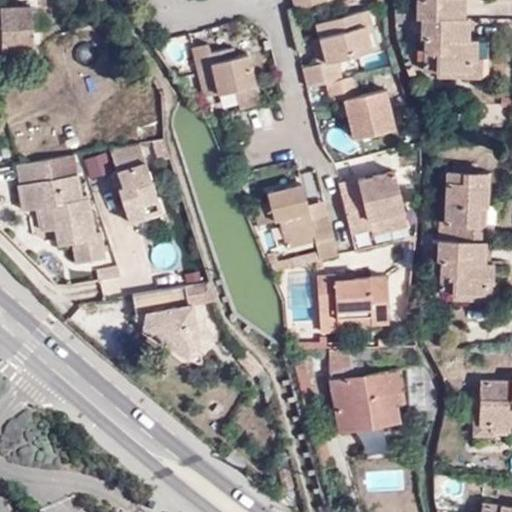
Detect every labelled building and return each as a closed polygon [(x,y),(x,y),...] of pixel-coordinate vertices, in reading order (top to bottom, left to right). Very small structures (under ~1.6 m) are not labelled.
[(414,0),(415,16),(420,16),(465,17),(465,3),(478,2),(478,0),(414,0)] [(0,47),(33,46),(32,5),(0,4),(0,47)] [(303,64),(308,84),(326,79),(339,77),(336,58),(370,50),(365,25),(371,24),(368,9),(318,21),(326,59),(303,64)] [(465,17),(420,16),(420,36),(424,36),(423,67),(435,69),(471,69),(471,59),(476,60),(477,58),(477,39),(469,39),(469,17),(465,17)] [(207,94),(238,87),(258,83),(252,52),(239,55),(233,56),(231,46),(214,50),(212,41),(197,44),(207,94)] [(233,56),(239,55),(236,45),(231,46),(233,56)] [(471,69),(435,69),(434,75),(481,78),(482,57),(477,58),(476,60),(471,59),(471,69)] [(356,94),(351,74),(339,77),(326,79),(330,100),(335,99),(342,98),(345,113),(352,136),(390,126),(382,89),(356,94)] [(242,106),(262,101),(258,83),(238,87),(242,106)] [(339,113),(345,113),(342,98),(335,99),(339,113)] [(163,213),(142,144),(112,149),(120,172),(125,189),(119,190),(130,224),(163,213)] [(111,171),(106,150),(82,156),(87,177),(111,171)] [(77,154),(21,162),(23,183),(22,183),(26,210),(42,207),(53,206),(57,228),(59,245),(73,243),(75,262),(105,258),(101,232),(95,232),(90,195),(83,196),(77,154)] [(340,187),(350,229),(370,224),(368,215),(403,206),(393,166),(358,175),(360,182),(340,187)] [(479,205),(487,205),(487,171),(445,169),(443,221),(438,221),(437,238),(486,240),(493,240),(494,223),(479,222),(479,205)] [(114,174),(119,190),(125,189),(120,172),(114,174)] [(358,175),(338,180),(340,187),(360,182),(358,175)] [(319,255),(338,251),(329,213),(312,217),(308,200),(303,181),(269,189),(271,199),(274,216),(279,215),(285,243),(316,236),(319,255)] [(329,213),(325,196),(308,200),(312,217),(329,213)] [(274,216),(271,199),(256,202),(259,219),(274,216)] [(495,205),(487,205),(479,205),(479,222),(494,223),(495,205)] [(45,230),(57,228),(53,206),(42,207),(45,230)] [(486,240),(437,238),(436,259),(441,259),(439,291),(452,292),(488,294),(488,283),(492,283),(492,281),(493,263),(485,262),(486,240)] [(274,249),(267,250),(273,266),(292,261),(290,254),(276,258),(274,249)] [(115,262),(96,268),(100,280),(119,274),(115,262)] [(333,277),(334,272),(315,273),(318,307),(334,306),(335,314),(369,311),(369,318),(387,317),(384,274),(350,276),(333,277)] [(210,280),(185,285),(188,303),(191,303),(216,298),(210,280)] [(488,294),(452,292),(451,299),(497,302),(498,280),(492,281),(492,283),(488,283),(488,294)] [(286,309),(307,307),(304,281),(284,283),(286,309)] [(185,285),(132,293),(135,312),(146,311),(144,325),(187,355),(200,347),(191,303),(188,303),(185,285)] [(334,306),(318,307),(319,327),(336,326),(336,319),(335,314),(334,306)] [(146,311),(135,312),(132,313),(132,315),(144,325),(146,311)] [(203,362),(200,347),(187,355),(201,363),(203,362)] [(406,401),(399,366),(352,374),(349,348),(309,348),(314,380),(331,377),(340,429),(399,420),(396,403),(406,401)] [(352,374),(399,366),(396,349),(349,348),(352,374)] [(252,375),(262,365),(248,350),(238,357),(252,375)] [(291,360),(308,418),(317,415),(301,351),(291,353),(291,360)] [(511,375),(511,379),(481,379),(480,391),(479,423),(490,424),(490,430),(510,430),(510,423),(511,423),(511,375)] [(475,391),(473,434),(493,435),(493,430),(490,430),(490,424),(479,423),(480,391),(475,391)] [(359,431),(366,455),(388,449),(382,425),(359,431)] [(403,488),(402,468),(365,471),(366,491),(403,488)] [(511,511),(511,505),(482,501),(479,511),(511,511)]
